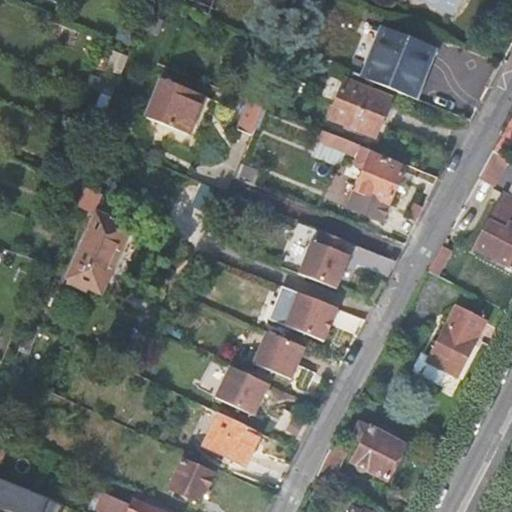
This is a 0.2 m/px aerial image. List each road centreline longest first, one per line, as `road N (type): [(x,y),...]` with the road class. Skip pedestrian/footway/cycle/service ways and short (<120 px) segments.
road 1 (residential): [(511,94),(286,511)]
road 2 (unclassified): [(448,511),(511,390)]
